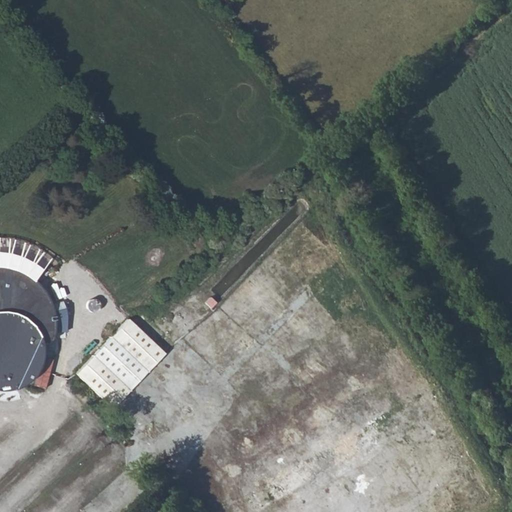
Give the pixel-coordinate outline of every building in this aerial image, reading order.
[(228,69),(239,81),(250,72),(239,60),(228,69)] [(261,115),(269,126),(281,117),(272,106),(261,115)] [(271,142),(260,151),(270,162),(281,153),(271,142)] [(231,169),(237,182),(252,176),(246,162),(231,169)] [(0,266),(0,398),(5,399),(17,395),(27,387),(35,375),(38,360),(37,345),(41,343),(47,345),(52,342),(52,341),(53,319),(66,315),(64,303),(51,307),(47,295),(39,286),(25,275),(6,267),(0,266)] [(104,309),(104,306),(102,304),(98,302),(96,302),(93,304),(91,309),(93,313),(97,314),(99,314),(101,313),(103,312),(104,309)] [(166,354),(131,320),(78,373),(113,407),(166,354)]
